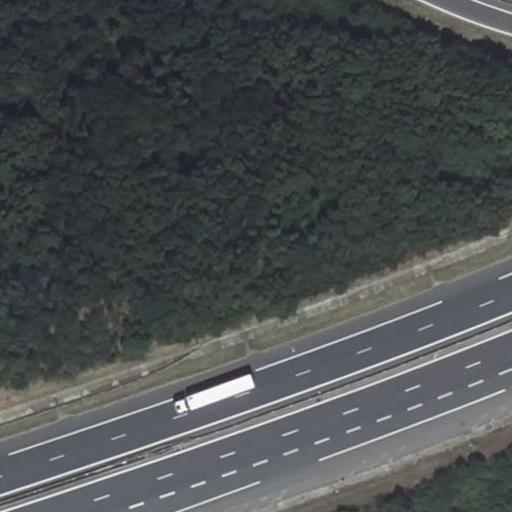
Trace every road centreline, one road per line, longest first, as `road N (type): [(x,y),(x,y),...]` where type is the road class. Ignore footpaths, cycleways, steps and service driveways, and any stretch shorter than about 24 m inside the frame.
road 1 (motorway): [(511,290),(0,476)]
road 2 (motorway): [(100,495),(511,346)]
